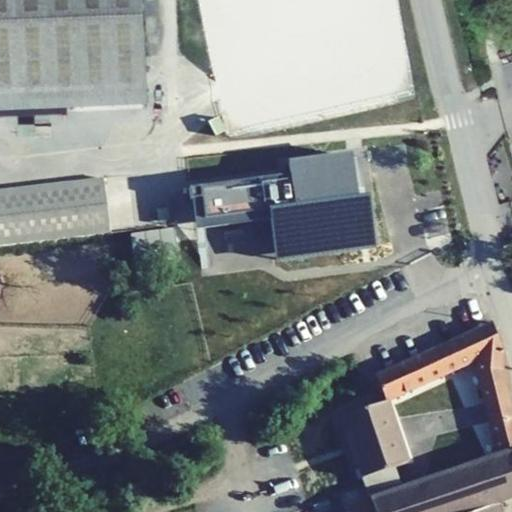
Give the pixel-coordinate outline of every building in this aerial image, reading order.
[(141,0),(0,0),(0,115),(147,110),(141,0)] [(293,176),(193,187),(193,200),(205,199),(207,218),(296,207),(300,248),(373,240),(361,155),(291,163),(293,176)] [(0,190),(0,247),(107,235),(100,178),(0,190)] [(377,375),(385,401),(471,366),(481,399),(508,391),(499,341),(487,309),(451,329),(454,342),(377,375)] [(481,399),(487,423),(511,414),(511,407),(508,391),(481,399)] [(461,511),(499,499),(511,494),(511,414),(487,423),(494,454),(396,489),(389,468),(404,463),(385,401),(341,420),(365,497),(349,503),(351,511),(461,511)] [(501,511),(499,499),(461,511),(501,511)]
